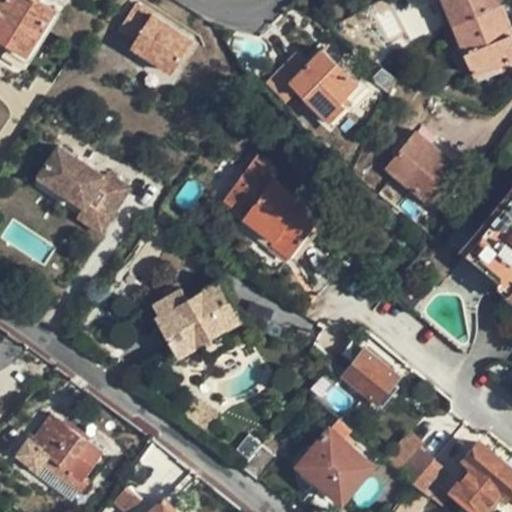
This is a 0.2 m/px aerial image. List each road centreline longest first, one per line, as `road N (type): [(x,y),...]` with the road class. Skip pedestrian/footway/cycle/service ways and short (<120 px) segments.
road 1 (residential): [(0,308),(270,511)]
road 2 (residential): [(364,320),(511,439)]
